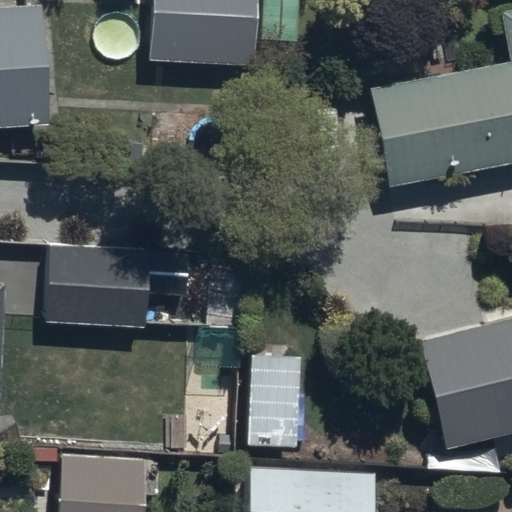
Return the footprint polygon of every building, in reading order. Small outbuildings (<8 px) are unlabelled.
[(253,0),(149,0),(146,59),(251,64),(253,0)] [(0,10),(0,129),(56,124),(45,6),(0,10)] [(358,96),(380,197),(511,168),(511,16),(491,21),(500,65),(358,96)] [(149,253),(50,247),(45,327),(144,333),(149,253)] [(511,328),(411,355),(438,458),(511,438),(511,328)] [(290,351),(236,351),(236,442),(290,442),(290,351)] [(142,511),(146,461),(62,455),(57,511),(142,511)] [(370,511),(372,474),(248,469),(246,511),(370,511)]
